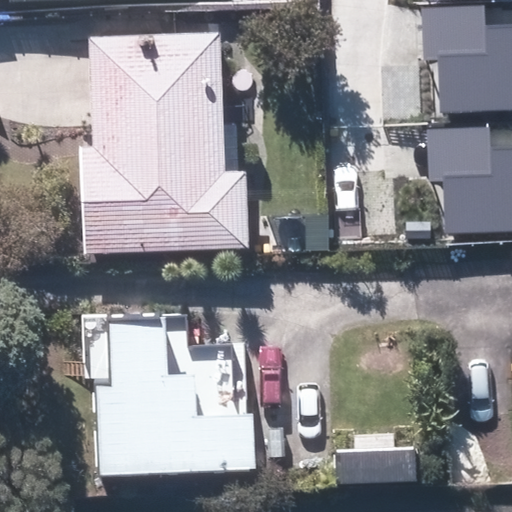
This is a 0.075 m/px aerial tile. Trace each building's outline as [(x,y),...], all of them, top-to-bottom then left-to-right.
[(440,57),(442,111),(511,108),(511,27),(488,28),(488,8),(425,10),(427,57),(440,57)] [(78,153),(82,256),(241,251),(239,176),(215,177),(211,41),(86,45),(89,152),(78,153)] [(445,179),(447,233),(511,230),(511,149),(493,150),(492,130),(430,132),(432,179),(445,179)] [(89,388),(94,482),(247,475),(244,417),(190,420),(188,381),(160,382),(158,327),(104,329),(106,387),(89,388)] [(259,429),(258,459),(318,460),(319,429),(259,429)]
